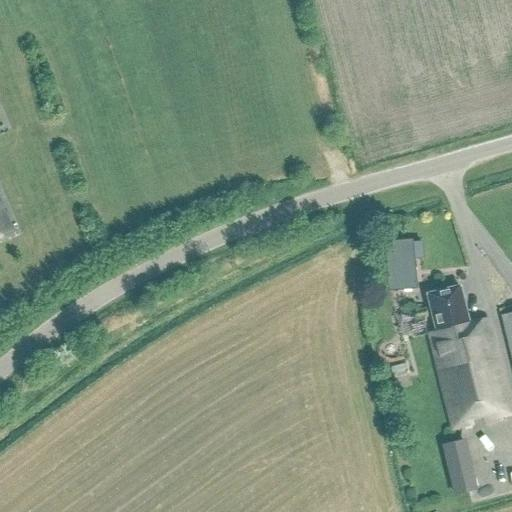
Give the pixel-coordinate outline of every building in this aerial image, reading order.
[(0,208),(0,235),(9,231),(0,208)] [(415,288),(410,241),(384,243),(388,291),(415,288)] [(457,286),(424,295),(434,331),(428,332),(454,429),(472,424),(470,419),(481,417),(482,422),(509,415),(484,319),(467,324),(457,286)] [(423,310),(412,313),(414,321),(425,318),(423,310)] [(511,311),(500,315),(511,364),(511,311)]
